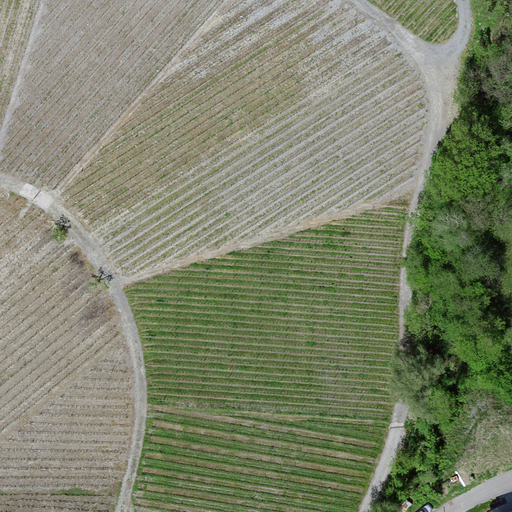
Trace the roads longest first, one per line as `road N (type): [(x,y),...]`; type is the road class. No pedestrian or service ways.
road 1 (track): [(448,63),(388,464),(372,511)]
road 2 (track): [(134,511),(168,396),(167,329),(147,266),(108,207),(74,183),(0,160)]
